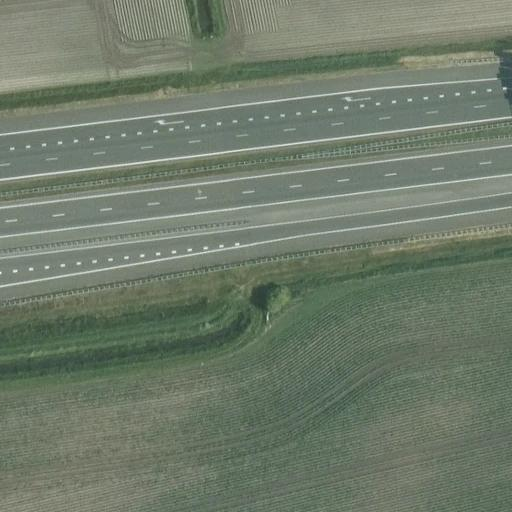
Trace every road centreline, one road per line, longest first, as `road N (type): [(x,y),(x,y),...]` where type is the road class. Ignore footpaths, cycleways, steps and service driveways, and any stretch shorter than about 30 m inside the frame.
road 1 (motorway): [(0,265),(511,199)]
road 2 (motorway): [(0,223),(511,161)]
road 3 (motorway): [(511,104),(0,166)]
